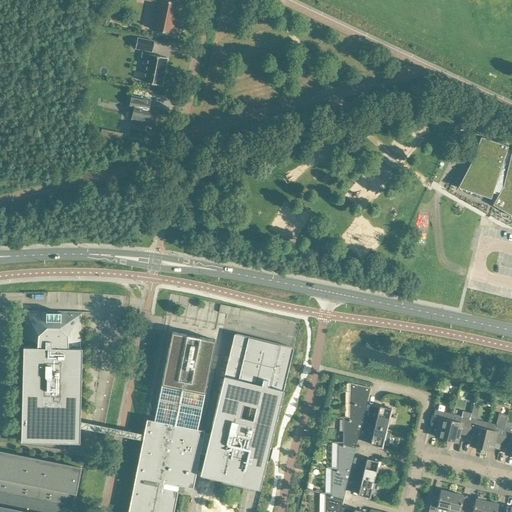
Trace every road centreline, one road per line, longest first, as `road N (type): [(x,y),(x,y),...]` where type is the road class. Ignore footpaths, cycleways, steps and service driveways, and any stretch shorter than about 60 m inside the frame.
road 1 (unclassified): [(157,256),(209,0)]
road 2 (unclassified): [(281,511),(330,292)]
road 3 (tertiary): [(511,330),(330,292)]
road 4 (tertiary): [(330,292),(203,268)]
